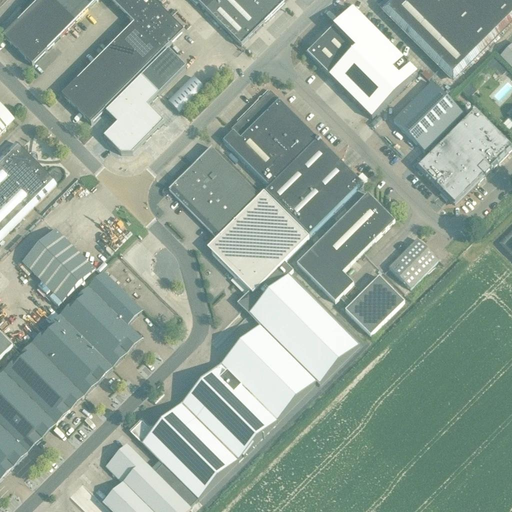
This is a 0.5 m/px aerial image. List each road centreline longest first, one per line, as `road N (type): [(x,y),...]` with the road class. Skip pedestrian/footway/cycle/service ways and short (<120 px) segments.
road 1 (unclassified): [(26,511),(204,330),(187,260),(125,198)]
road 2 (unclassified): [(263,65),(452,242),(511,190)]
road 3 (unclassified): [(125,198),(263,65)]
road 4 (unclassified): [(125,198),(0,72)]
